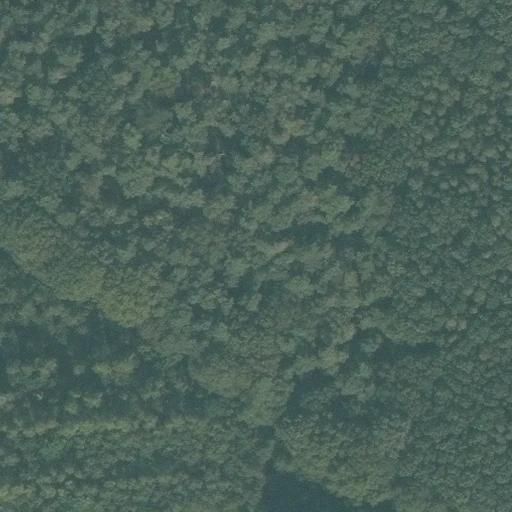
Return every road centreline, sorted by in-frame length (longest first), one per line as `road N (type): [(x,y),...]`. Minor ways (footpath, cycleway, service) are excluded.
road 1 (track): [(366,0),(402,509)]
road 2 (track): [(402,509),(0,219)]
